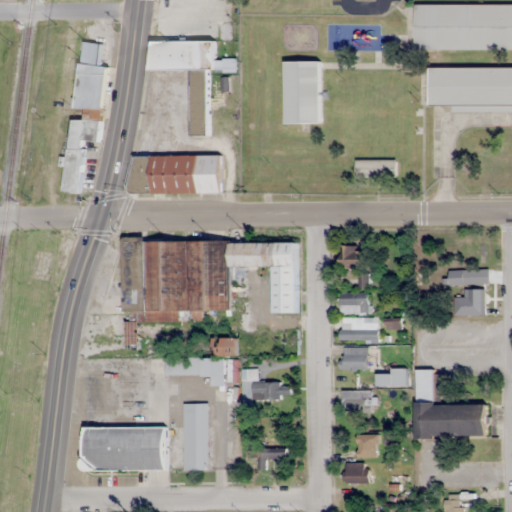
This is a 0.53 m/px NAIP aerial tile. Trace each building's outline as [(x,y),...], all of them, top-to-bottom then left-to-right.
[(511,4),(416,5),(416,50),(511,49),(511,4)] [(151,41),(151,69),(192,69),(191,136),(209,136),(210,70),(236,70),(236,62),(215,61),(215,42),(151,41)] [(107,66),(98,66),(100,44),(82,43),(77,107),(104,109),(107,66)] [(285,61),(286,124),(321,123),(321,61),(285,61)] [(511,104),(511,67),(429,68),(429,104),(511,104)] [(65,191),(80,192),(84,140),(100,141),(102,121),(71,119),(65,191)] [(222,193),(222,156),(131,156),(131,193),(222,193)] [(356,178),(397,178),(397,159),(356,159),(356,178)] [(298,241),(125,241),(124,346),(138,346),(138,316),(166,316),(166,320),(184,320),(184,311),(232,311),(232,298),(241,298),(241,267),(274,267),(274,313),(297,313),(298,241)] [(341,246),(341,270),(362,270),(362,246),(341,246)] [(485,315),(485,289),(454,289),(454,315),(485,315)] [(370,314),(370,292),(341,292),(341,314),(370,314)] [(341,341),(379,341),(379,323),(341,323),(341,341)] [(238,356),(238,338),(212,338),(212,356),(238,356)] [(379,369),(379,348),(343,348),(343,369),(379,369)] [(167,375),(203,375),(203,358),(167,358),(167,375)] [(242,402),(292,401),(291,383),(259,383),(259,369),(242,369),(242,402)] [(417,438),(487,437),(487,405),(440,405),(440,370),(416,370),(417,438)] [(343,413),(373,413),(373,390),(343,390),(343,413)] [(209,404),(184,404),(185,470),(209,470),(209,404)] [(168,428),(86,427),(86,470),(168,471),(168,428)] [(357,437),(357,458),(376,458),(376,438),(357,437)] [(249,458),(260,458),(260,469),(268,469),(268,461),(286,461),(286,447),(249,447),(249,458)] [(346,483),(369,483),(369,462),(346,462),(346,483)] [(467,511),(467,506),(460,506),(460,495),(447,495),(446,511),(467,511)]
